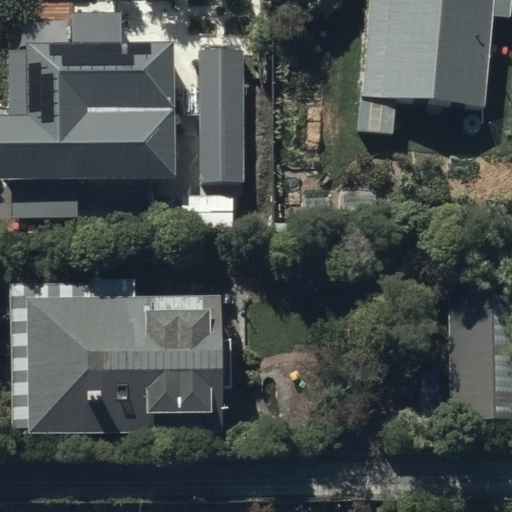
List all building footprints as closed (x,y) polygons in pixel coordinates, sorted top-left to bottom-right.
[(367,0),(354,140),(391,143),(395,108),(482,116),(490,24),(509,26),(511,0),(367,0)] [(23,55),(6,55),(6,125),(0,125),(0,190),(11,190),(11,223),(70,223),(70,191),(172,192),(172,51),(120,51),(120,20),(71,19),(71,52),(23,51),(23,55)] [(242,56),(196,56),(196,91),(181,90),(181,123),(196,123),(195,189),(240,190),(242,56)] [(219,305),(133,305),(133,286),(86,286),(86,290),(8,291),(9,439),(23,439),(23,444),(222,442),(221,399),(230,399),(229,349),(219,349),(219,305)] [(511,308),(447,309),(448,429),(511,428),(511,308)]
